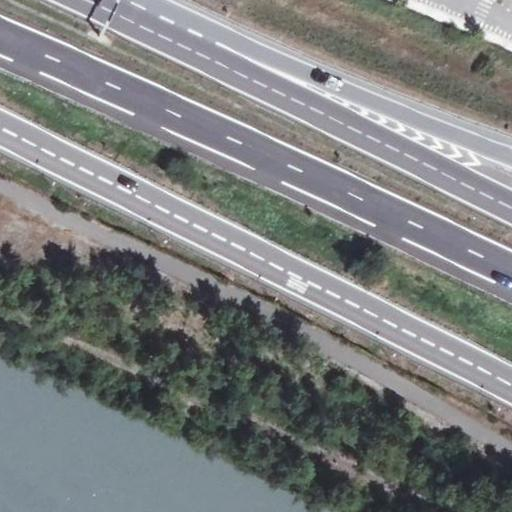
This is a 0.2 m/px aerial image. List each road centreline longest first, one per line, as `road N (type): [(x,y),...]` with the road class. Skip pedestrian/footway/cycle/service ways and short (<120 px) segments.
road 1 (trunk): [(0,126),(511,382)]
road 2 (trunk): [(0,39),(511,274)]
road 3 (track): [(0,312),(429,511)]
road 4 (trunk): [(511,203),(96,0)]
road 5 (trunk): [(511,152),(147,0)]
